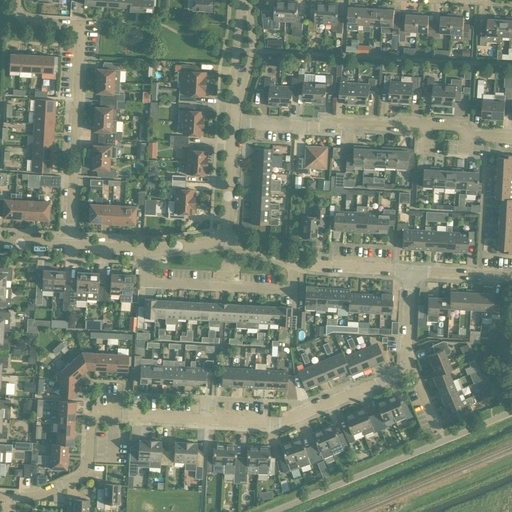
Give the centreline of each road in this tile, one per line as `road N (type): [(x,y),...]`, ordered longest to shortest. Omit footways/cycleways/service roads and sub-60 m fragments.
road 1 (residential): [(406,367),(281,423),(101,413),(91,418),(85,472),(34,496),(0,497)]
road 2 (residential): [(69,246),(80,33),(76,22),(22,17),(16,0)]
road 3 (residential): [(511,138),(461,126),(355,120),(337,128),(233,123)]
road 4 (residential): [(145,249),(144,281),(293,288),(294,262)]
road 5 (unclassified): [(270,511),(442,439)]
